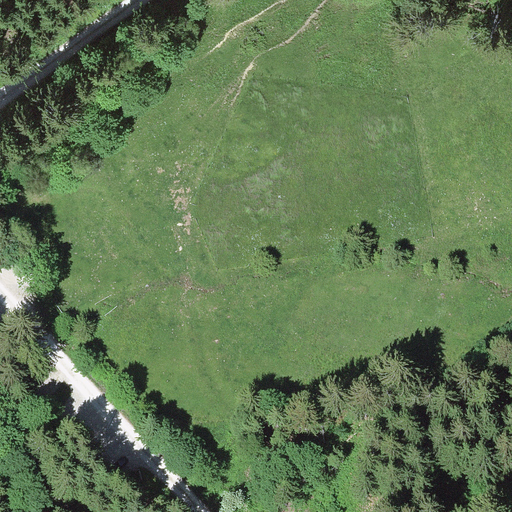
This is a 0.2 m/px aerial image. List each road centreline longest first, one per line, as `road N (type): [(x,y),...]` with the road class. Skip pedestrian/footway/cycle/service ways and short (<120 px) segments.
road 1 (unclassified): [(0,292),(179,511)]
road 2 (unclassified): [(132,0),(0,109)]
road 3 (track): [(74,511),(37,458),(34,423),(65,368)]
